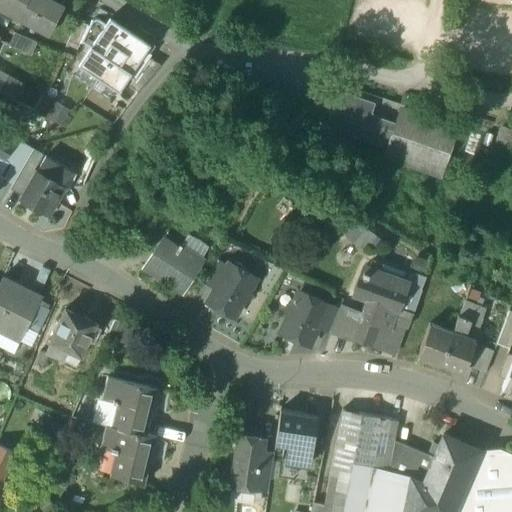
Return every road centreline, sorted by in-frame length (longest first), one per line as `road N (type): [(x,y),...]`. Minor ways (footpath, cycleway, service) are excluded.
road 1 (residential): [(226,365),(383,382),(511,429)]
road 2 (residential): [(78,272),(93,207),(198,53)]
road 3 (residential): [(198,53),(424,100)]
road 4 (residential): [(78,272),(226,365)]
road 5 (residential): [(226,365),(193,494)]
